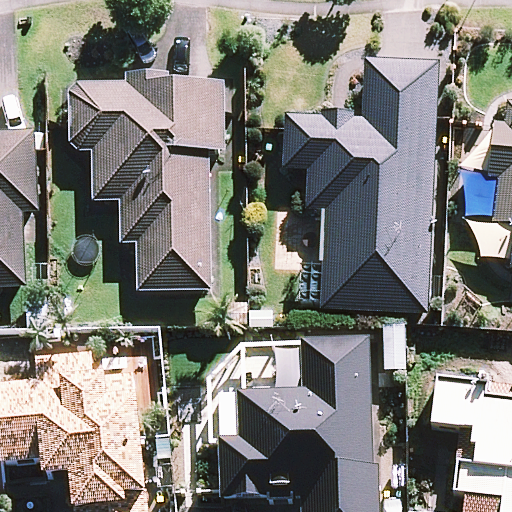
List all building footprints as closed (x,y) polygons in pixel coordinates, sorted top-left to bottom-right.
[(328,322),(436,327),(445,130),(448,73),(374,70),(371,130),(293,126),(291,181),(316,182),(314,221),(333,222),(328,322)] [(144,302),(218,302),(218,162),(232,162),(231,90),(176,91),(176,83),(135,84),(135,94),(87,94),(77,105),(77,155),(88,163),(100,163),(100,212),(127,212),(127,256),(144,256),(144,302)] [(511,134),(503,134),(496,190),(506,191),(500,233),(511,234),(511,134)] [(0,299),(34,297),(30,223),(45,223),(41,141),(3,143),(0,140),(0,299)] [(382,511),(378,350),(309,352),(310,393),(301,400),(247,402),(249,447),(228,448),(230,509),(309,507),(309,511),(382,511)] [(47,392),(5,395),(11,474),(53,470),(54,483),(82,481),(84,511),(157,511),(149,402),(142,403),(140,385),(104,388),(102,364),(45,369),(47,392)] [(499,390),(447,386),(442,434),(466,437),(460,503),(473,504),(471,511),(511,511),(511,407),(497,406),(499,390)]
